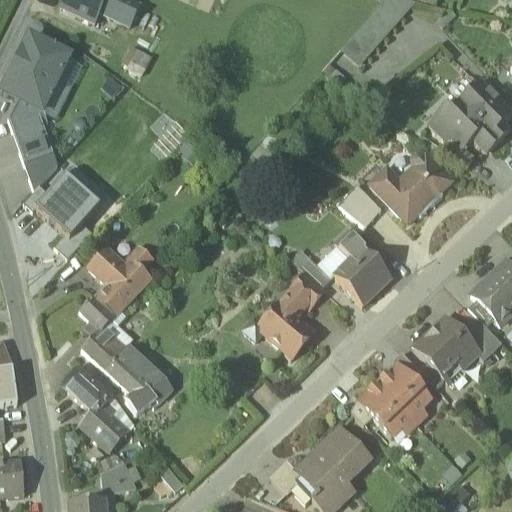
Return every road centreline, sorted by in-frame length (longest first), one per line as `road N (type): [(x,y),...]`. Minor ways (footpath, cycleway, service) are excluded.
road 1 (residential): [(511,196),(184,511)]
road 2 (secondary): [(50,511),(0,240)]
